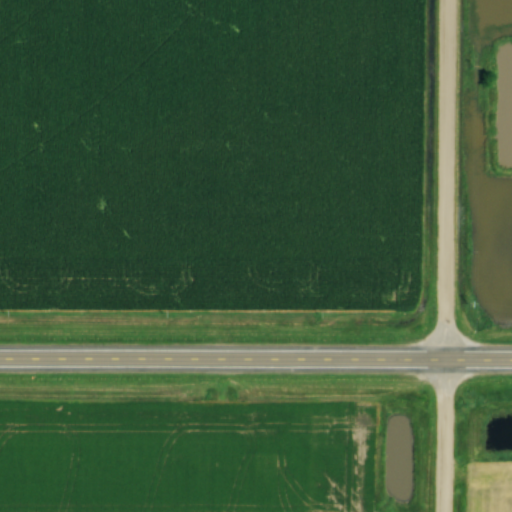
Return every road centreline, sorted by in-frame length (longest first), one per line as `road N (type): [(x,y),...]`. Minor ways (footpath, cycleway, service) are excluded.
road 1 (residential): [(440,511),(448,0)]
road 2 (primary): [(0,363),(511,364)]
